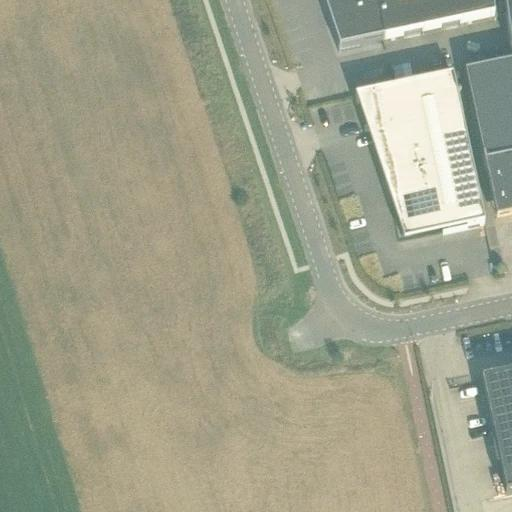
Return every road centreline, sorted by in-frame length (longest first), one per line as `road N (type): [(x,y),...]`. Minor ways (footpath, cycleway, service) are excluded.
road 1 (residential): [(336,319),(230,0)]
road 2 (unknown): [(262,98),(491,36)]
road 3 (unclassified): [(336,319),(367,332),(511,305)]
